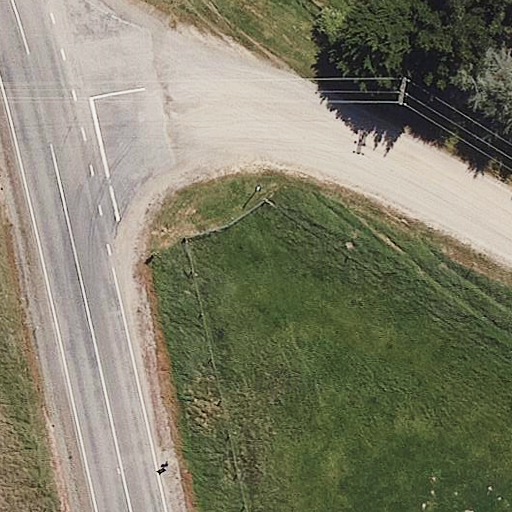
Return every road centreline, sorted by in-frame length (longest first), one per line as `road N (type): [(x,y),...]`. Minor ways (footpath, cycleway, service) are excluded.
road 1 (unclassified): [(40,101),(166,89),(247,106),(328,135),(511,230)]
road 2 (primary): [(130,511),(40,101)]
